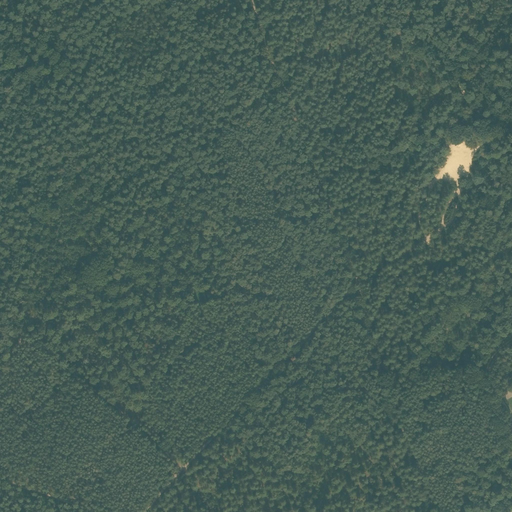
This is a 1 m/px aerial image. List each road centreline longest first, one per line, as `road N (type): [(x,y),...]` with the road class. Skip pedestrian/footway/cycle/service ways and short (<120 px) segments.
road 1 (track): [(359,284),(268,371),(147,511)]
road 2 (track): [(22,336),(185,467)]
road 3 (track): [(489,371),(392,369),(359,284)]
